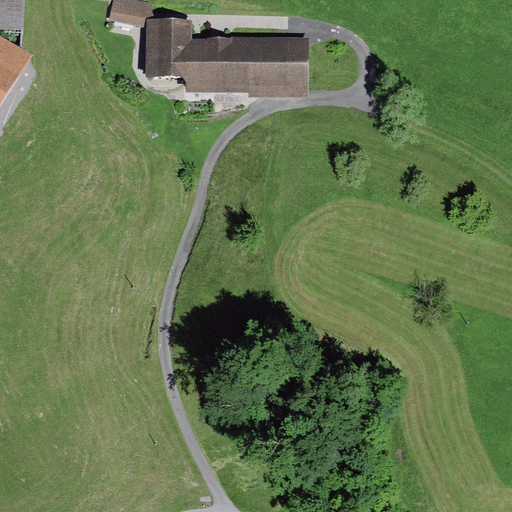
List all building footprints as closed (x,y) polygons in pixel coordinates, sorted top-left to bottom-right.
[(0,0),(0,34),(22,49),(25,0),(0,0)] [(149,3),(132,0),(113,0),(110,21),(144,27),(149,3)] [(192,20),(148,20),(148,77),(192,77),(192,41),(192,20)] [(0,104),(32,56),(22,49),(0,34),(0,104)] [(248,98),(309,98),(309,41),(192,41),(192,77),(192,93),(248,93),(248,98)]
